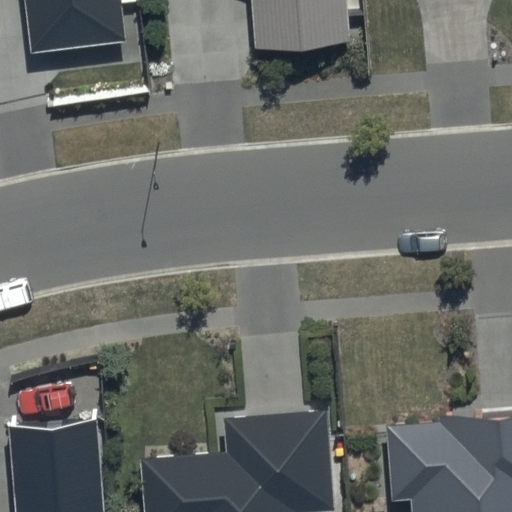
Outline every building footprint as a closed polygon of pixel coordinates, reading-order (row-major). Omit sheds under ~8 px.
[(121,0),(30,0),(36,41),(125,31),(121,0)] [(346,0),(254,0),(258,37),(349,30),(346,0)] [(443,415),(387,419),(393,491),(411,490),(412,511),(511,511),(511,400),(442,406),(443,415)] [(329,401),(224,410),(227,445),(143,451),(147,511),(300,511),(301,507),(338,503),(329,401)] [(108,511),(100,412),(8,419),(15,511),(108,511)]
